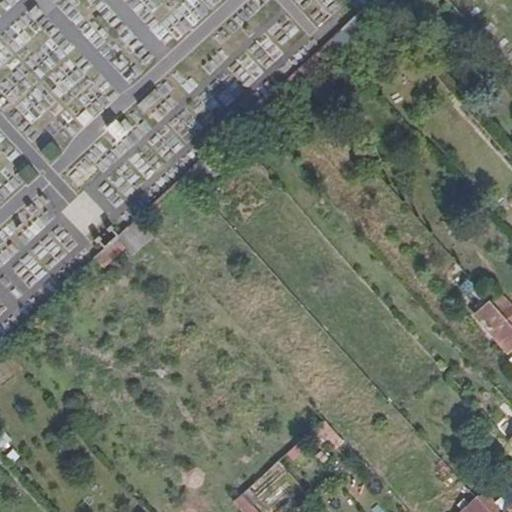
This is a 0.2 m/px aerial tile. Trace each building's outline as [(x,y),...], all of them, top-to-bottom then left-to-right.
[(339,50),(380,12),(370,1),(368,0),(367,0),(289,75),(299,86),(339,50)] [(370,0),(370,1),(380,12),(387,20),(407,0),(370,0)] [(299,86),(289,75),(274,90),(289,105),(304,92),(299,86)] [(267,115),(279,103),(270,94),(258,105),(267,115)] [(259,122),(250,112),(232,130),(240,140),(259,122)] [(326,147),(343,166),(358,153),(341,134),(326,147)] [(208,152),(184,175),(198,190),(224,165),(216,157),(215,158),(208,152)] [(118,237),(126,244),(133,251),(153,232),(140,216),(118,237)] [(118,237),(96,258),(104,265),(126,244),(118,237)] [(466,293),(475,285),(468,278),(459,285),(466,293)] [(506,351),(511,345),(511,327),(492,305),(484,296),(479,301),(486,308),(476,316),(506,351)] [(492,305),(511,327),(511,308),(502,297),(492,305)] [(462,390),(475,404),(480,400),(473,392),(473,391),(467,384),(462,390)] [(343,441),(324,420),(307,435),(317,446),(328,437),(337,446),(343,441)] [(256,498),(286,472),(277,462),(246,488),(256,498)] [(282,487),(286,491),(291,487),(287,482),(282,487)] [(267,509),(286,492),(281,487),(263,504),(267,509)] [(511,491),(508,487),(492,502),(500,511),(510,511),(509,510),(511,506),(511,491)] [(288,493),(293,498),(297,494),(293,489),(288,493)] [(231,502),(240,511),(255,511),(239,494),(235,498),(231,502)] [(288,494),(269,510),(270,511),(276,511),(292,499),(288,494)] [(487,511),(511,511),(511,506),(509,510),(510,511),(500,511),(492,502),(484,494),(477,501),(487,511)] [(294,500),(299,504),(303,500),(299,495),(294,500)] [(487,511),(477,501),(473,496),(455,511),(487,511)] [(290,511),(298,505),(294,500),(280,511),(290,511)]
